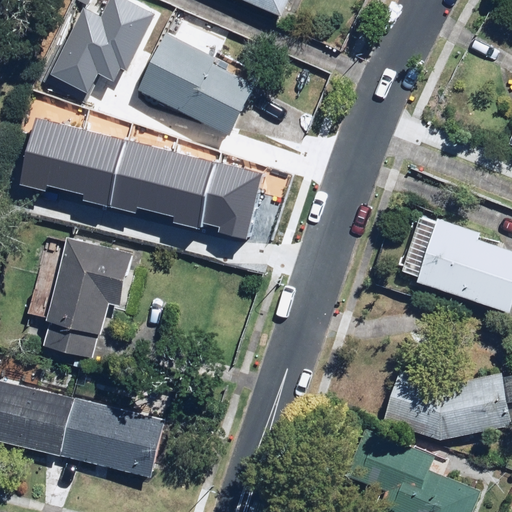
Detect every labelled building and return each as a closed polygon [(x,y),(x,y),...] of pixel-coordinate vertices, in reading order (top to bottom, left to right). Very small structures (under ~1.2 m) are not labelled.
[(241,0),(283,17),(290,0),(241,0)] [(213,54),(169,31),(138,91),(230,139),(257,87),(233,75),(240,62),(216,49),(213,54)] [(96,64),(67,55),(60,77),(88,87),(96,64)] [(103,162),(85,157),(68,227),(94,233),(96,227),(172,246),(180,214),(186,215),(200,155),(110,133),(103,162)] [(419,275),(416,283),(511,314),(511,253),(480,243),(483,233),(420,213),(401,269),(419,275)] [(125,306),(135,253),(50,236),(27,344),(99,359),(111,303),(125,306)] [(400,361),(379,420),(442,442),(511,428),(511,368),(453,380),(400,361)] [(169,418),(0,381),(0,443),(156,478),(169,418)] [(477,511),(486,489),(435,471),(441,455),(390,437),(366,504),(389,511),(477,511)]
